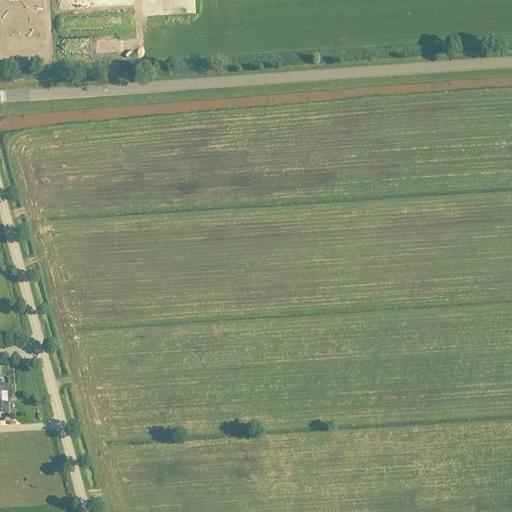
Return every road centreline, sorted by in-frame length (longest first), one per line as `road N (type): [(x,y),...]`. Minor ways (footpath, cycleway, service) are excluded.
road 1 (unclassified): [(0,96),(511,64)]
road 2 (unclassified): [(85,511),(0,191)]
